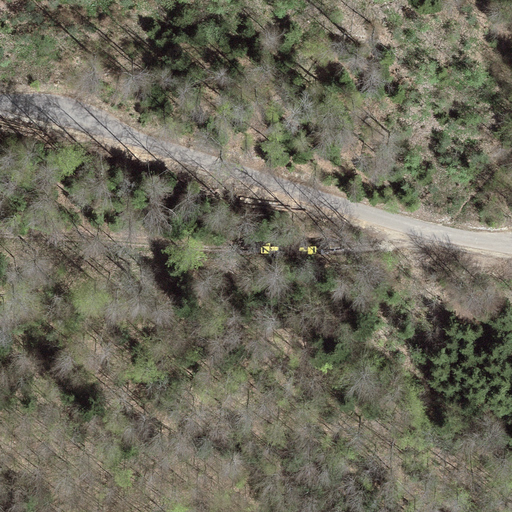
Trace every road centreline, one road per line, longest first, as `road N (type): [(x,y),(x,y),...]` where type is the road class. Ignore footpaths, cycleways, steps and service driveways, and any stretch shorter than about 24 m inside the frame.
road 1 (unclassified): [(511,251),(428,235),(97,129),(0,109)]
road 2 (track): [(0,254),(327,262),(428,235)]
